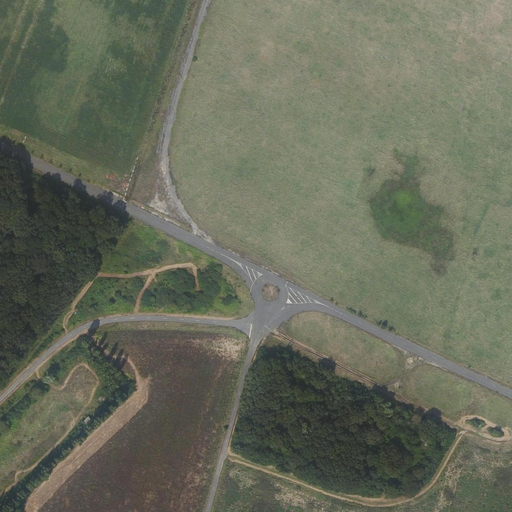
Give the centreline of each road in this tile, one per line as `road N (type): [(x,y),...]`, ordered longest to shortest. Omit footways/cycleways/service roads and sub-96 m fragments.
road 1 (track): [(264,325),(461,428),(511,440)]
road 2 (unclassified): [(208,511),(267,306)]
